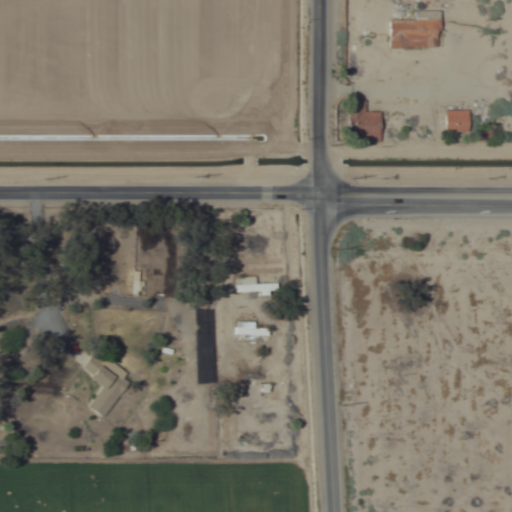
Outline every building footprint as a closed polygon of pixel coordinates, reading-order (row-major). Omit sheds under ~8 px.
[(437,12),(419,12),(419,19),(386,19),(386,49),(436,49),(437,12)] [(346,142),(377,142),(377,109),(346,109),(346,142)] [(442,132),(465,132),(465,110),(442,110),(442,132)] [(253,278),(232,278),(232,293),(273,293),(273,284),(253,284),(253,278)] [(129,378),(92,351),(77,372),(99,388),(84,408),(99,419),(129,378)]
